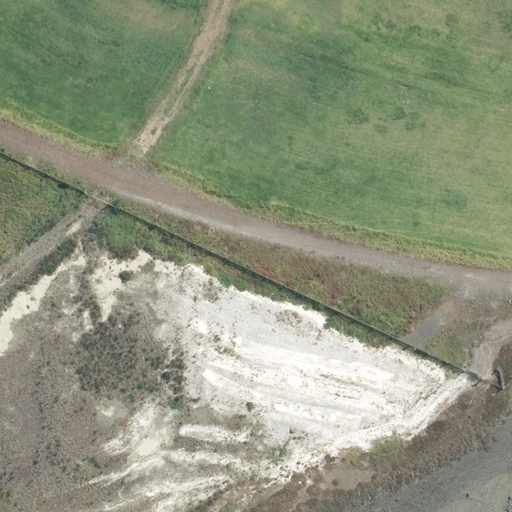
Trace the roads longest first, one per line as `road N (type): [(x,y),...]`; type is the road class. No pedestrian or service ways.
road 1 (track): [(511,287),(354,257),(221,218),(0,127)]
road 2 (track): [(120,180),(206,47),(224,0)]
